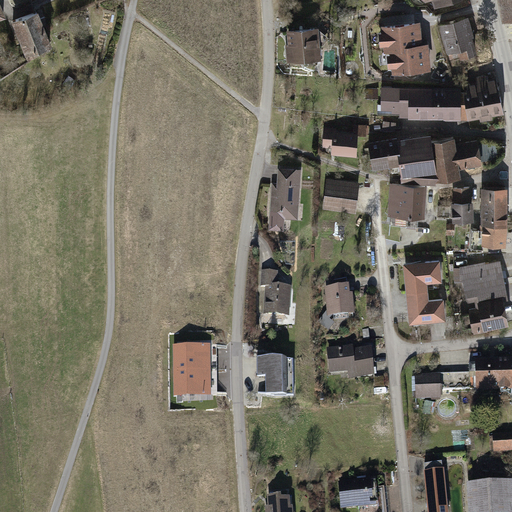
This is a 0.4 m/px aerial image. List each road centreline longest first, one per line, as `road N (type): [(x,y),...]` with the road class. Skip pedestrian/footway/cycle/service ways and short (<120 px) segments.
road 1 (unclassified): [(54,511),(110,326),(113,142),(134,0)]
road 2 (residential): [(248,511),(236,333),(266,118),(267,0)]
road 3 (residential): [(411,511),(395,348)]
road 4 (track): [(0,117),(37,118),(73,104),(122,61)]
road 5 (residential): [(395,348),(380,209)]
